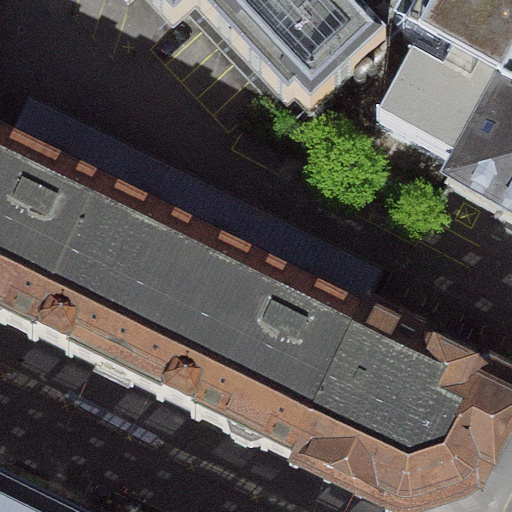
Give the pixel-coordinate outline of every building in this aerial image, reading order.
[(145,0),(173,29),(195,8),(284,104),(287,107),(295,100),(310,117),(420,14),(406,0),(145,0)] [(511,0),(448,0),(421,51),(480,83),(471,98),(413,67),(379,129),(455,169),(457,166),(462,168),(457,178),(452,176),(444,190),(497,219),(496,221),(501,223),(503,220),(511,225),(511,0)] [(103,195),(5,148),(0,158),(0,324),(33,340),(103,195)] [(114,380),(196,419),(266,275),(103,195),(33,340),(114,380)] [(364,322),(266,275),(196,419),(245,443),(294,467),(364,322)] [(511,394),(364,322),(294,467),(344,491),(386,511),(431,511),(455,505),(461,503),(465,500),(469,497),(473,493),(476,489),(511,421),(511,394)] [(37,511),(0,494),(0,511),(37,511)]
